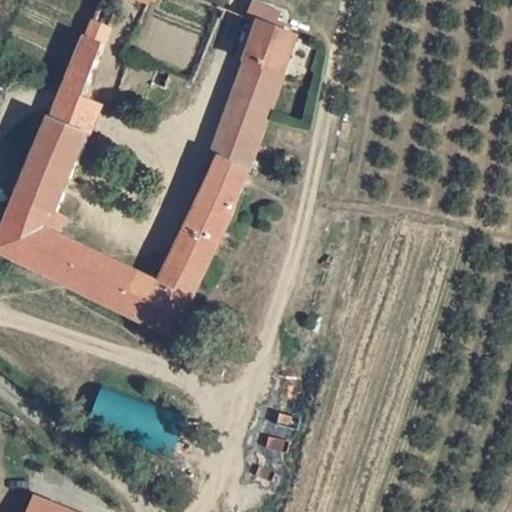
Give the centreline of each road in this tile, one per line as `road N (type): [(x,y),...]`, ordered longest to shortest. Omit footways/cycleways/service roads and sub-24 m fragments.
road 1 (track): [(0,314),(167,368),(225,375),(261,350),(295,280),(347,0)]
road 2 (track): [(261,350),(188,511)]
